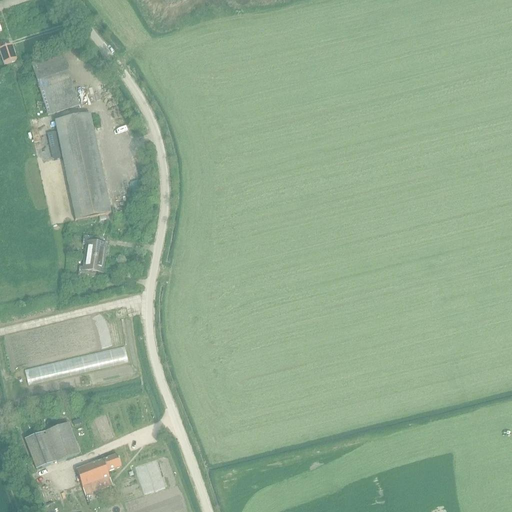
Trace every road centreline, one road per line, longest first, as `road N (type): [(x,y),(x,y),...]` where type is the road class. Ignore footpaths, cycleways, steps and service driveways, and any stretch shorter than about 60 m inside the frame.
road 1 (unclassified): [(207,511),(149,331),(164,198),(153,124),(64,0)]
road 2 (track): [(0,331),(148,296)]
